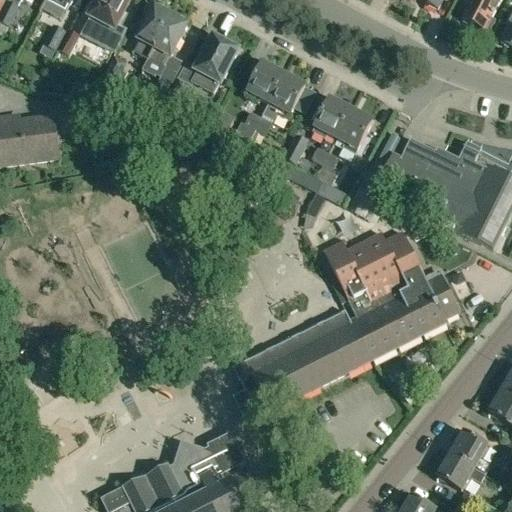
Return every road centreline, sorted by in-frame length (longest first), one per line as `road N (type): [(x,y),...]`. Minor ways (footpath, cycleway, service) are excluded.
road 1 (residential): [(361,511),(511,325)]
road 2 (residential): [(511,90),(403,51),(308,0)]
